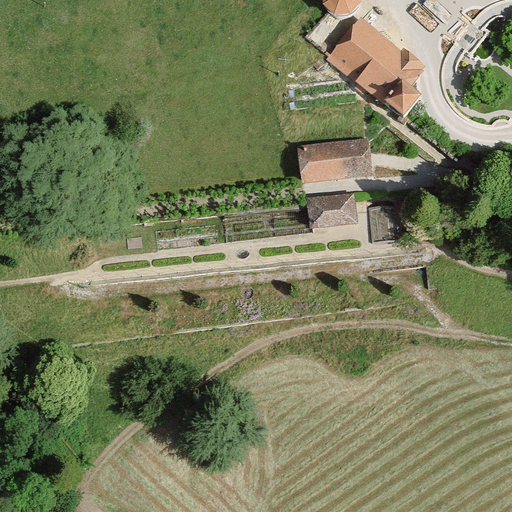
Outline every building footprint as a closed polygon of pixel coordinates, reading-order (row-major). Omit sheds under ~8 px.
[(323,0),(323,4),(328,13),(335,18),(343,19),(351,16),(357,10),(360,0),(359,0),(323,0)] [(406,90),(423,71),(402,53),(400,55),(360,20),(326,59),(387,112),(391,107),(404,119),(419,102),(406,90)] [(367,141),(298,148),(301,184),(371,177),(367,141)] [(353,195),(307,200),(310,231),(356,226),(353,195)] [(393,203),(367,205),(371,240),(397,237),(393,203)]
